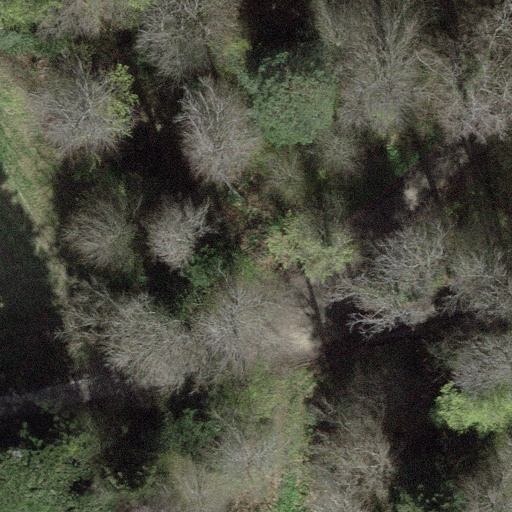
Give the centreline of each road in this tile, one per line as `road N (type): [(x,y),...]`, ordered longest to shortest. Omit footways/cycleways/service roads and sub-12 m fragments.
road 1 (track): [(222,344),(511,116)]
road 2 (track): [(511,298),(385,329),(222,344)]
road 3 (track): [(0,407),(142,373),(222,344)]
